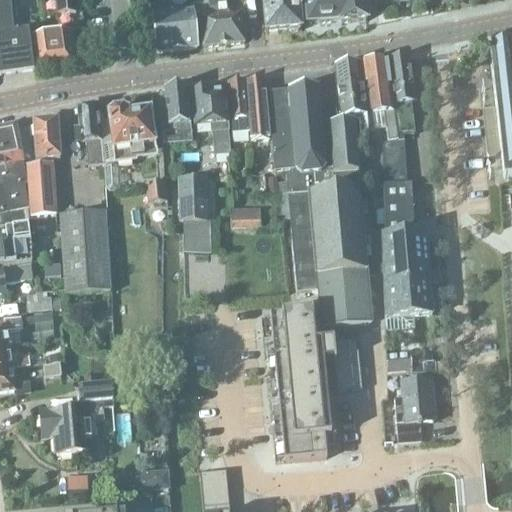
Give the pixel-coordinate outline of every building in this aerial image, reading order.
[(56,0),(58,17),(75,15),(73,0),(56,0)] [(262,0),(265,34),(286,32),(286,34),(301,33),(298,0),(262,0)] [(340,25),(366,23),(364,0),(305,0),(307,26),(340,23),(340,25)] [(200,19),(203,50),(244,45),(241,14),(227,16),(225,1),(208,3),(209,18),(200,19)] [(0,77),(33,73),(28,35),(18,37),(15,2),(0,3),(0,77)] [(153,17),(157,55),(197,50),(192,12),(153,17)] [(31,39),(34,73),(75,69),(71,35),(31,39)] [(511,48),(489,51),(493,90),(495,111),(501,159),(503,181),(511,179),(511,48)] [(409,59),(387,62),(398,143),(403,143),(403,138),(414,137),(410,105),(415,104),(409,59)] [(387,62),(359,66),(365,117),(384,115),(388,144),(398,143),(387,62)] [(359,66),(334,69),(341,117),(336,118),(337,127),(354,125),(355,125),(359,125),(361,145),(368,144),(365,117),(359,66)] [(245,84),(249,134),(250,146),(268,145),(266,110),(263,82),(245,84)] [(232,135),(249,134),(245,84),(227,86),(232,135)] [(160,128),(163,147),(191,144),(185,89),(165,91),(168,128),(160,128)] [(289,93),(268,95),(270,120),(269,120),(274,175),(285,174),(296,296),(318,294),(322,331),(371,327),(358,193),(362,192),(360,174),(359,174),(355,125),(354,125),(337,127),(336,118),(336,113),(331,110),(328,113),(320,114),(318,90),(288,92),(289,93)] [(211,127),(214,158),(230,157),(224,94),(209,96),(209,91),(192,93),(195,128),(211,127)] [(85,145),(87,169),(103,168),(99,126),(97,109),(98,109),(98,108),(91,109),(88,106),(80,107),(79,111),(76,111),(77,113),(79,130),(70,131),(71,145),(80,144),(81,145),(85,145)] [(103,168),(104,168),(114,167),(156,161),(155,153),(156,153),(150,113),(128,116),(128,114),(122,111),(112,112),(107,117),(108,124),(99,126),(103,168)] [(476,112),(459,111),(456,177),(473,178),(476,112)] [(495,111),(482,112),(488,160),(501,159),(495,111)] [(33,125),(35,163),(60,162),(57,124),(55,124),(50,122),(45,125),(33,125)] [(23,168),(15,129),(0,132),(0,218),(7,217),(9,233),(29,230),(29,220),(30,220),(26,168),(23,168)] [(388,145),(383,145),(383,187),(406,186),(403,143),(398,143),(388,145)] [(26,168),(30,220),(56,218),(52,166),(26,168)] [(273,180),(263,180),(264,199),(274,199),(273,180)] [(179,184),(179,225),(208,225),(207,183),(179,184)] [(146,187),(148,207),(166,205),(164,185),(146,187)] [(412,186),(406,186),(383,187),(385,234),(381,234),(384,323),(432,319),(425,237),(414,238),(412,186)] [(229,210),(229,232),(261,233),(261,211),(229,210)] [(59,218),(65,299),(111,295),(105,215),(59,218)] [(29,230),(9,233),(0,233),(0,269),(31,266),(29,230)] [(0,297),(6,296),(4,284),(32,281),(30,269),(0,272),(0,297)] [(24,299),(27,317),(52,313),(51,300),(47,300),(46,296),(24,299)] [(312,314),(269,318),(276,388),(284,465),(326,461),(326,458),(331,458),(330,440),(331,440),(324,366),(334,365),(336,395),(361,392),(356,342),(320,345),(319,328),(313,329),(312,314)] [(33,318),(35,337),(39,336),(40,343),(54,342),(51,316),(33,318)] [(0,351),(8,351),(6,335),(20,333),(19,322),(5,324),(3,324),(4,328),(0,328),(0,351)] [(0,351),(0,373),(11,372),(11,373),(30,370),(28,360),(15,362),(15,367),(11,368),(8,351),(0,351)] [(411,375),(410,358),(386,360),(387,376),(411,375)] [(43,369),(44,381),(60,379),(60,376),(59,367),(43,369)] [(0,373),(0,396),(14,395),(14,399),(16,399),(15,398),(30,396),(29,385),(13,387),(11,373),(11,372),(0,373)] [(421,446),(419,426),(433,425),(430,383),(402,385),(403,402),(393,403),(397,448),(421,446)] [(42,443),(55,442),(56,459),(91,456),(88,425),(104,423),(103,412),(113,411),(111,389),(79,391),(80,412),(39,416),(42,443)] [(229,511),(226,474),(200,476),(202,511),(229,511)] [(168,477),(120,479),(120,495),(168,493),(168,477)] [(80,481),(67,481),(67,495),(81,495),(80,481)]
